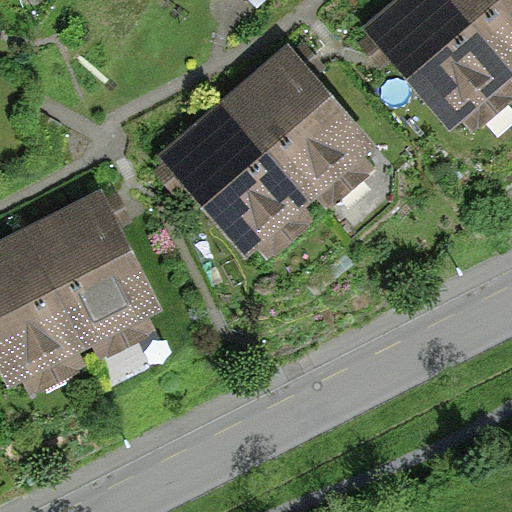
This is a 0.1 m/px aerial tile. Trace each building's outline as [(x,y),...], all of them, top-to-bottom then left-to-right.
[(450,0),(410,0),(376,30),(451,118),(509,69),(450,0)] [(511,0),(450,0),(509,69),(511,66),(511,0)] [(290,57),(229,108),(305,197),(365,146),(290,57)] [(229,108),(169,159),(245,248),(305,197),(229,108)] [(98,202),(29,236),(82,343),(152,309),(98,202)] [(29,236),(0,250),(0,351),(13,377),(82,343),(29,236)]
